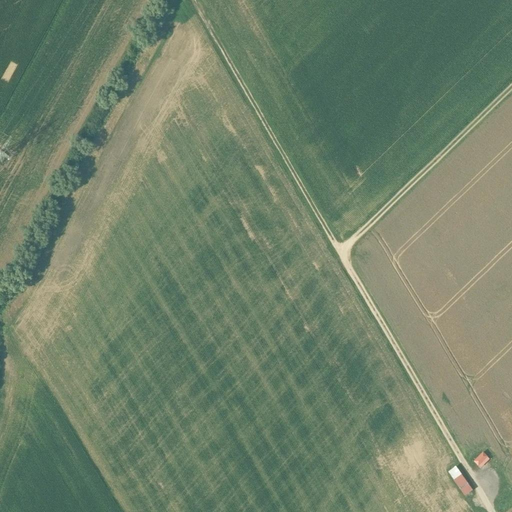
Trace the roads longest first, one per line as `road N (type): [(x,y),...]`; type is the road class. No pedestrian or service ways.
road 1 (track): [(511,88),(342,250),(492,511)]
road 2 (track): [(342,250),(195,0)]
